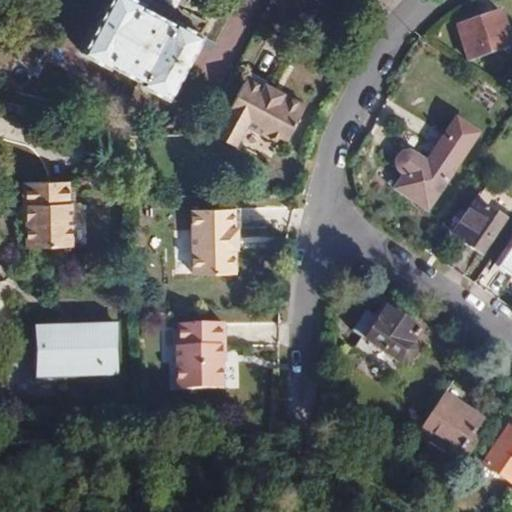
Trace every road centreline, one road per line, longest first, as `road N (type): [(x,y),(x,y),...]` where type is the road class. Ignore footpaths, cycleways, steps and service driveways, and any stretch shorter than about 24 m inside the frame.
road 1 (residential): [(433,0),(392,30),(343,129),(323,211)]
road 2 (residential): [(511,338),(323,211)]
road 3 (residential): [(323,211),(305,347)]
